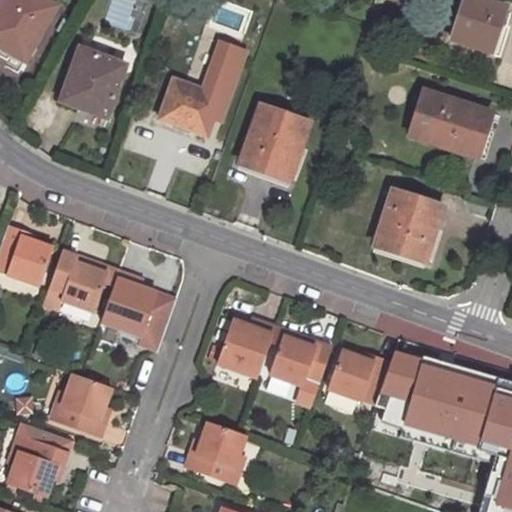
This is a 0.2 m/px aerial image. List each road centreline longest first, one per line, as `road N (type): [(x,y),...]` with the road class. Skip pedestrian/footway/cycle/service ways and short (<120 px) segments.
road 1 (residential): [(122,511),(220,240)]
road 2 (residential): [(476,328),(220,240)]
road 3 (residential): [(220,240),(45,175),(0,142)]
